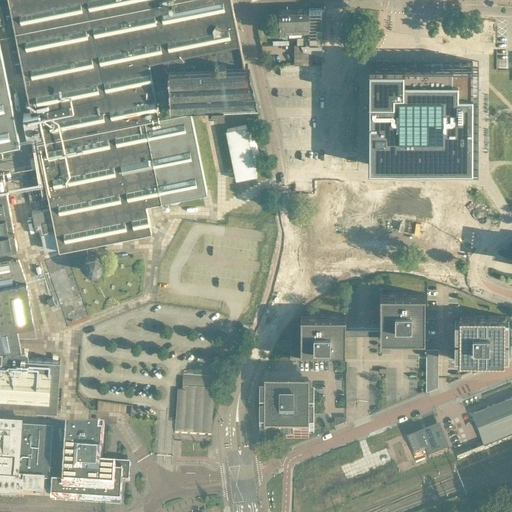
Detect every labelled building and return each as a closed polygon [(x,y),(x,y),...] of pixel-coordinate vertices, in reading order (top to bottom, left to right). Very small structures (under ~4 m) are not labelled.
[(169,72),(168,68),(245,64),(232,0),(0,0),(0,22),(13,20),(31,110),(23,112),(26,131),(35,129),(41,156),(30,158),(32,167),(42,165),(46,183),(28,186),(30,199),(37,198),(38,208),(32,209),(35,227),(54,223),(59,248),(151,229),(146,202),(207,189),(190,108),(160,114),(152,75),(169,72)] [(305,43),(301,44),(304,50),(312,52),(322,55),(323,55),(323,50),(322,50),(322,18),(322,8),(309,9),(309,39),(305,39),(305,43)] [(309,39),(309,9),(279,9),(280,34),(286,34),(288,31),(288,28),(303,28),(303,36),(297,36),(297,44),(294,44),(294,64),(312,64),(312,52),(304,50),(301,44),(305,43),(305,39),(309,39)] [(0,43),(0,156),(4,155),(1,146),(20,142),(0,43)] [(368,163),(368,164),(369,164),(369,163),(375,163),(375,164),(376,164),(376,163),(384,163),(384,164),(385,164),(385,163),(394,163),(394,164),(395,164),(395,163),(403,164),(404,164),(413,164),(414,164),(423,164),(424,164),(442,164),(443,164),(451,164),(452,164),(461,164),(462,164),(471,164),(472,164),(473,164),(477,164),(478,164),(478,163),(477,163),(477,158),(478,158),(478,157),(477,157),(477,149),(478,149),(478,148),(477,148),(477,140),(478,140),(478,139),(477,139),(477,131),(478,131),(478,130),(477,130),(477,122),(478,122),(478,121),(477,121),(477,113),(478,113),(478,112),(477,112),(477,104),(478,104),(478,103),(477,103),(477,95),(478,95),(478,94),(477,94),(477,95),(473,95),(473,62),(472,62),(472,61),(471,61),(471,62),(462,62),(462,61),(461,61),(461,62),(453,62),(453,61),(452,61),(452,62),(443,62),(443,61),(442,61),(442,62),(440,62),(431,62),(424,62),(424,61),(423,61),(423,62),(414,62),(414,61),(413,61),(413,62),(405,62),(405,61),(404,61),(404,62),(395,61),(394,61),(386,61),(385,61),(376,61),(375,61),(369,61),(368,61),(368,62),(369,62),(369,67),(368,67),(368,68),(369,68),(369,76),(368,76),(368,77),(369,77),(369,85),(368,85),(368,86),(369,86),(369,94),(368,94),(368,95),(369,95),(369,103),(368,103),(368,104),(369,104),(369,112),(368,112),(368,113),(369,113),(369,121),(368,121),(368,122),(369,122),(369,130),(368,130),(368,131),(369,131),(369,139),(368,139),(368,140),(369,140),(369,148),(368,148),(368,149),(369,149),(369,157),(368,157),(368,158),(369,158),(369,163),(368,163)] [(245,64),(168,68),(169,72),(170,104),(200,103),(200,108),(209,108),(209,112),(212,112),(213,111),(213,109),(224,108),(223,102),(247,101),(253,101),(255,100),(256,100),(257,100),(259,100),(250,64),(248,64),(245,64)] [(226,129),(237,178),(257,174),(246,124),(226,129)] [(3,171),(0,171),(0,248),(17,245),(3,171)] [(315,221),(315,253),(360,253),(371,253),(371,252),(371,199),(371,188),(363,188),(361,188),(327,188),(322,188),(315,188),(315,213),(315,221)] [(471,188),(374,188),(374,199),(453,199),(453,248),(453,253),(463,253),(463,248),(472,248),(471,188)] [(99,270),(103,264),(102,256),(96,252),(88,253),(84,259),(85,267),(91,271),(99,270)] [(0,327),(17,324),(34,321),(26,280),(18,259),(0,262),(0,327)] [(380,329),(380,338),(425,338),(425,323),(425,293),(380,293),(380,323),(380,329)] [(301,314),(301,359),(345,359),(346,329),(363,329),(380,329),(380,323),(363,323),(346,323),(346,314),(301,314)] [(460,315),(460,322),(460,329),(459,360),(504,360),(505,315),(481,315),(460,315)] [(25,349),(24,349),(22,348),(17,324),(0,327),(0,404),(57,408),(60,359),(28,357),(28,352),(28,351),(27,350),(26,349),(25,349)] [(435,387),(436,367),(425,366),(425,387),(435,387)] [(181,387),(175,387),(174,434),(210,435),(212,377),(181,376),(181,387)] [(264,394),(264,439),(309,439),(309,419),(309,415),(309,394),(280,394),(264,394)] [(477,426),(475,426),(476,428),(476,427),(476,428),(478,431),(478,430),(477,427),(488,423),(493,437),(482,441),(482,439),(481,439),(482,441),(481,441),(482,442),(481,442),(482,443),(483,443),(485,449),(486,450),(511,439),(511,411),(500,417),(499,416),(496,418),(477,426)] [(49,483),(52,430),(21,428),(0,426),(0,496),(21,498),(22,495),(43,497),(43,488),(48,488),(49,483)] [(49,483),(48,488),(51,488),(50,500),(121,505),(123,474),(119,474),(119,467),(102,466),(104,429),(94,428),(66,426),(62,484),(49,483)] [(420,437),(407,442),(413,457),(416,463),(425,460),(422,453),(426,452),(428,459),(448,451),(439,428),(434,429),(419,436),(420,437)]
